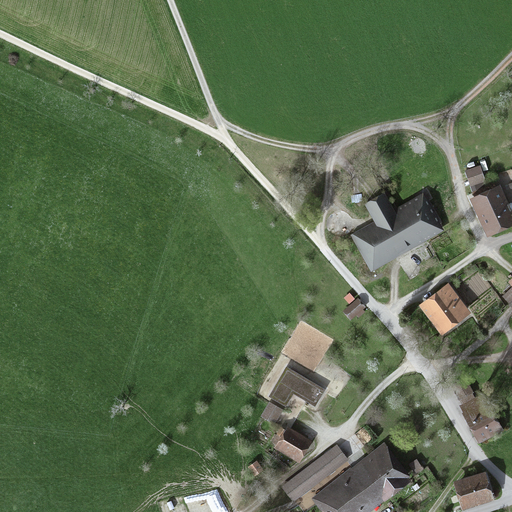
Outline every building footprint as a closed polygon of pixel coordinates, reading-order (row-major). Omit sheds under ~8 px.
[(511,42),(451,106),(510,122),(511,124),(511,42)] [(465,166),(469,183),(487,178),(483,161),(465,166)] [(511,220),(511,197),(503,177),(474,190),(492,230),(511,220)] [(374,268),(449,222),(424,182),(398,198),(388,183),(363,198),(373,213),(349,227),(374,268)] [(477,305),(452,274),(421,299),(445,330),(477,305)] [(359,301),(345,310),(351,319),(365,310),(359,301)] [(315,404),(324,388),(285,365),(267,396),(284,406),(294,391),(315,404)] [(466,378),(452,385),(460,399),(473,392),(466,378)] [(478,441),(499,429),(480,395),(459,406),(478,441)] [(270,403),(263,417),(274,423),(282,409),(270,403)] [(297,462),(310,440),(286,426),(273,448),(297,462)] [(384,494),(409,475),(387,446),(366,463),(367,465),(317,504),(323,511),(358,511),(383,493),(384,494)] [(327,455),(285,487),(294,499),(347,460),(337,447),(333,451),(331,449),(325,454),(327,455)] [(462,506),(492,497),(486,476),(455,485),(462,506)] [(160,500),(163,511),(204,511),(209,511),(204,488),(160,500)]
